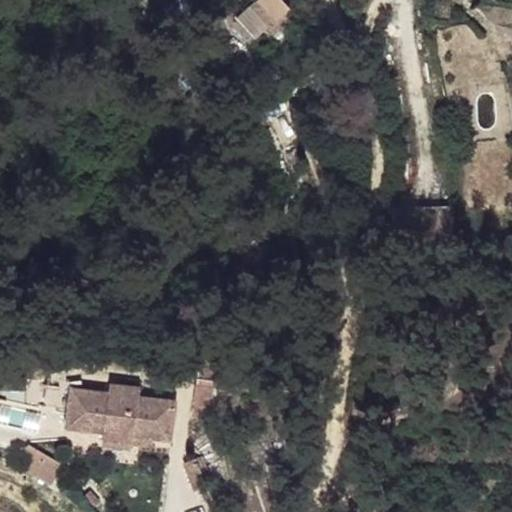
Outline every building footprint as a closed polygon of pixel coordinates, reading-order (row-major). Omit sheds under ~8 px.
[(271,0),(252,0),(240,12),(246,50),(284,12),(271,0)] [(246,50),(240,12),(225,29),(246,50)] [(98,384),(62,380),(57,417),(92,422),(93,431),(122,435),(123,426),(140,428),(160,430),(165,393),(127,388),(128,380),(98,376),(98,384)] [(187,376),(186,385),(201,387),(202,377),(187,376)] [(201,387),(186,385),(185,400),(200,401),(201,387)] [(200,401),(185,400),(184,408),(199,410),(200,401)] [(52,454),(22,426),(17,432),(21,437),(23,443),(16,452),(39,472),(52,454)] [(140,428),(123,426),(122,435),(140,438),(140,428)] [(187,449),(176,453),(188,481),(198,476),(187,449)]
